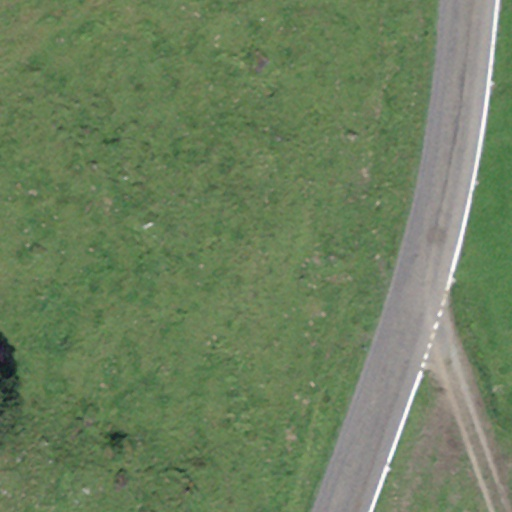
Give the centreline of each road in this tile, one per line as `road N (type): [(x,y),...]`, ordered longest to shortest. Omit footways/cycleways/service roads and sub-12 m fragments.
road 1 (primary): [(474,0),(438,234),(414,327),(347,511)]
road 2 (track): [(503,511),(445,352),(414,327)]
